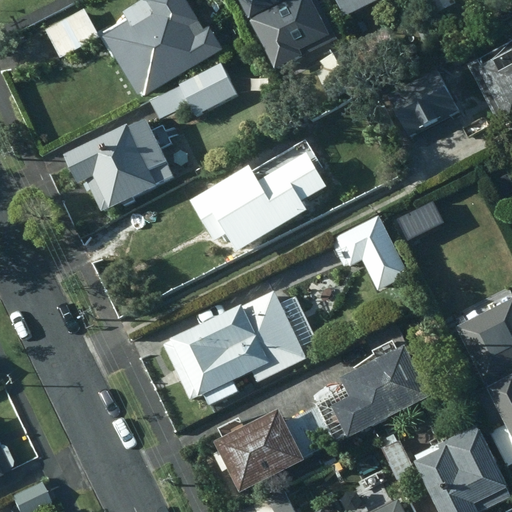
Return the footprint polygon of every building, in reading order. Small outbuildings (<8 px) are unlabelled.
[(146,101),(225,54),(210,30),(204,34),(183,0),(149,0),(123,16),(128,24),(102,40),(138,99),(143,97),(146,101)] [(254,26),(268,52),(328,22),(317,0),(238,0),(252,27),(254,26)] [(335,0),(345,20),(386,0),(335,0)] [(87,12),(45,33),(60,62),(101,40),(87,12)] [(381,40),(353,52),(363,75),(400,59),(387,30),(381,40)] [(511,46),(469,69),(502,132),(511,127),(511,46)] [(363,80),(349,51),(321,64),(325,72),(317,75),(327,96),(363,80)] [(466,103),(446,64),(390,92),(411,132),(466,103)] [(237,98),(221,67),(179,88),(180,90),(151,104),(160,123),(190,108),(195,119),(237,98)] [(129,133),(127,131),(64,161),(78,190),(88,186),(97,205),(105,202),(110,214),(158,191),(157,189),(175,180),(162,152),(172,146),(163,127),(151,133),(147,125),(129,133)] [(236,256),(308,215),(303,205),(327,191),(308,157),(259,185),(250,171),(215,191),(208,180),(178,197),(188,214),(194,211),(215,246),(226,239),(236,256)] [(359,193),(351,180),(336,190),(344,203),(359,193)] [(407,213),(387,223),(398,245),(418,236),(407,213)] [(379,294),(410,278),(380,220),(336,241),(338,244),(333,247),(345,269),(349,267),(350,270),(363,263),(379,294)] [(275,296),(164,348),(191,406),(205,400),(210,410),(239,396),(234,385),(254,376),(259,385),(307,362),(302,350),(317,343),(297,300),(281,307),(275,296)] [(433,403),(407,351),(341,384),(347,394),(331,402),(336,412),(333,413),(349,445),(433,403)] [(511,371),(504,376),(508,384),(488,394),(506,428),(490,436),(507,469),(511,466),(511,371)] [(280,416),(215,449),(241,501),(306,466),(303,461),(336,446),(317,410),(285,425),(280,416)] [(419,466),(415,467),(436,511),(487,511),(511,500),(511,499),(478,431),(417,461),(419,466)] [(386,450),(382,452),(398,485),(417,475),(401,443),(398,445),(395,437),(383,443),(386,450)] [(0,479),(9,476),(7,473),(10,471),(11,465),(5,451),(0,449),(0,479)] [(14,511),(36,511),(49,506),(39,485),(9,500),(14,511)] [(402,511),(398,505),(383,511),(294,511),(285,494),(247,511),(402,511)]
